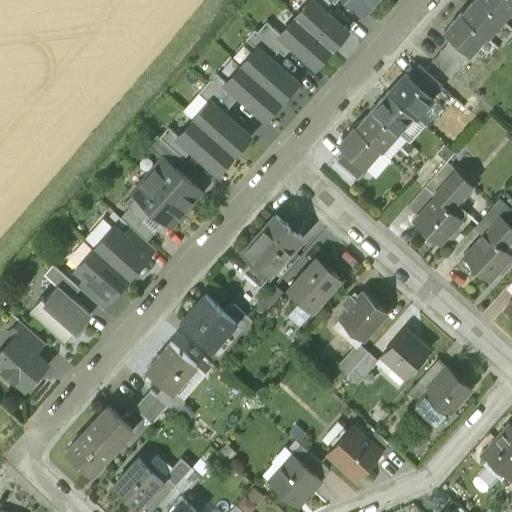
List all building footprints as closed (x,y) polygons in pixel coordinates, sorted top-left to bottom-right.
[(323,9),(312,0),(309,0),(295,16),(331,48),(347,30),(323,9)] [(330,0),(312,0),(323,9),(331,0),(330,0)] [(350,0),(364,12),(373,0),(350,0)] [(500,20),(476,0),(471,0),(458,15),(482,37),(484,38),(500,20)] [(511,7),(511,0),(476,0),(500,20),(511,7)] [(458,15),(456,14),(439,33),(465,56),(482,37),(458,15)] [(331,48),(295,16),(280,33),(279,34),(292,45),(315,66),(331,48)] [(280,33),(266,21),(257,31),(279,50),(284,54),(292,45),(279,34),(280,33)] [(257,31),(254,28),(246,38),(257,48),(257,47),(270,59),(279,50),(257,31)] [(445,44),(429,62),(447,79),(464,60),(445,44)] [(270,59),(257,47),(257,48),(242,65),(280,99),(296,82),(270,59)] [(280,99),(242,65),(226,82),(226,83),(239,95),(264,117),(280,99)] [(415,67),(405,78),(428,98),(429,99),(439,87),(415,67)] [(215,73),(207,82),(231,104),(239,95),(226,83),(226,82),(215,73)] [(405,78),(402,75),(385,94),(412,117),(428,98),(405,78)] [(231,104),(207,82),(198,92),(209,102),(210,101),(223,113),(231,104)] [(385,94),(384,93),(368,110),(394,133),(410,116),(385,94)] [(223,113),(210,101),(209,102),(194,119),(233,154),(248,136),(223,113)] [(394,133),(368,110),(358,121),(351,129),(376,151),(375,152),(376,153),(394,133)] [(233,154),(194,119),(179,136),(178,137),(191,149),(217,171),(233,154)] [(179,136),(168,127),(159,136),(183,158),(183,157),(191,149),(178,137),(179,136)] [(351,129),(350,128),(333,147),(340,153),(359,170),(360,169),(375,152),(376,151),(351,129)] [(159,136),(156,134),(147,144),(163,158),(164,157),(175,167),(183,158),(159,136)] [(340,153),(331,163),(353,182),(362,171),(360,169),(359,170),(340,153)] [(175,167),(164,157),(163,158),(148,175),(185,207),(200,190),(175,167)] [(185,207),(148,175),(133,192),(133,193),(152,210),(169,225),(185,207)] [(152,210),(133,193),(124,203),(128,207),(120,216),(130,225),(146,240),(156,229),(144,219),(152,210)] [(441,197),(437,202),(448,212),(452,207),(441,197)] [(483,234),(485,235),(493,226),(510,206),(500,197),(474,226),(483,234)] [(437,202),(433,198),(410,224),(436,246),(459,221),(448,212),(437,202)] [(275,215),(253,240),(251,238),(241,250),(242,252),(241,253),(253,263),(267,276),(274,268),(290,250),(301,237),(289,227),(275,215)] [(146,240),(130,225),(122,234),(146,256),(154,247),(146,240)] [(493,226),(485,235),(493,242),(501,233),(493,226)] [(122,234),(113,227),(95,247),(128,277),(147,256),(146,256),(122,234)] [(485,235),(483,234),(461,260),(487,283),(510,257),(493,242),(485,235)] [(128,277),(95,247),(76,268),(85,276),(109,298),(110,298),(128,277)] [(290,250),(274,268),(282,275),(298,257),(290,250)] [(340,279),(315,257),(286,290),(311,311),(340,279)] [(259,285),(267,276),(253,263),(245,272),(259,285)] [(77,285),(53,264),(44,274),(57,285),(58,285),(71,297),(79,288),(77,285)] [(109,298),(85,276),(77,285),(79,288),(101,307),(109,298)] [(71,297),(58,285),(57,285),(45,299),(42,296),(31,309),(64,338),(74,327),(77,329),(91,314),(71,297)] [(274,285),(255,306),(265,315),(284,293),(274,285)] [(362,292),(354,301),(350,297),(342,305),(347,309),(339,319),(362,340),(386,314),(362,292)] [(206,295),(181,323),(208,347),(216,338),(219,341),(235,324),(236,322),(223,311),(206,295)] [(248,317),(231,302),(223,311),(236,322),(235,324),(239,327),(248,317)] [(43,342),(20,320),(9,333),(14,337),(14,336),(34,353),(43,342)] [(404,329),(381,356),(404,376),(428,350),(404,329)] [(34,353),(14,336),(14,337),(0,352),(0,365),(3,369),(2,369),(14,380),(15,379),(25,388),(46,364),(34,353)] [(348,374),(353,369),(367,353),(371,349),(363,341),(340,367),(348,374)] [(195,367),(169,343),(144,370),(164,387),(171,394),(172,393),(195,367)] [(367,353),(353,369),(362,377),(377,361),(367,353)] [(437,360),(407,394),(417,403),(425,394),(447,369),(437,360)] [(42,400),(62,370),(52,363),(32,393),(42,400)] [(447,369),(425,394),(448,414),(471,388),(448,368),(447,369)] [(171,394),(164,387),(156,396),(166,405),(174,412),(183,402),(172,393),(171,394)] [(149,390),(133,408),(150,423),(166,405),(156,396),(149,390)] [(448,414),(425,394),(417,403),(413,407),(436,428),(448,414)] [(131,430),(106,406),(66,450),(91,473),(131,430)] [(511,426),(511,425),(484,455),(510,478),(511,475),(511,426)] [(367,442),(350,426),(326,453),(356,480),(380,453),(367,442)] [(376,432),(367,442),(380,453),(388,460),(397,451),(376,432)] [(327,470),(301,446),(293,455),(320,479),(327,470)] [(293,455),(269,481),(292,502),(304,489),(308,492),(320,479),(293,455)] [(161,481),(135,458),(112,485),(138,508),(161,481)] [(181,458),(164,476),(174,485),(191,467),(181,458)] [(191,467),(174,485),(185,494),(201,476),(191,467)] [(253,484),(244,494),(260,509),(270,499),(253,484)] [(194,511),(179,498),(166,511),(194,511)]
